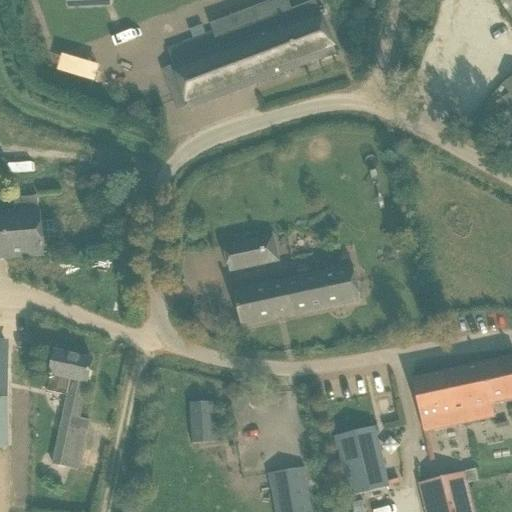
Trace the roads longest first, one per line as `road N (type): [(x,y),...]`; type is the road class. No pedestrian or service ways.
road 1 (unclassified): [(511,176),(367,105),(335,99),(193,148),(157,193),(154,285),(163,329)]
road 2 (unclassified): [(511,339),(293,368),(210,356),(177,346),(163,329)]
road 3 (track): [(163,329),(137,355),(107,511)]
